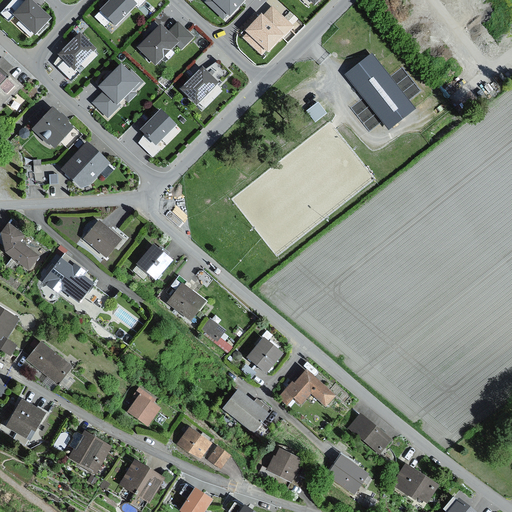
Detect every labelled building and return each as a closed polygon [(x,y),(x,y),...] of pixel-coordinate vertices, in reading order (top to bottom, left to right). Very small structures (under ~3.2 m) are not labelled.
[(27,0),(24,0),(8,17),(30,38),(48,20),(27,0)] [(110,0),(98,12),(114,28),(135,6),(128,0),(110,0)] [(128,0),(135,6),(138,8),(146,0),(128,0)] [(227,16),(209,0),(206,0),(204,3),(223,21),(227,16)] [(209,0),(227,16),(229,18),(245,1),(243,0),(209,0)] [(271,7),(261,17),(283,37),(283,38),(293,27),(292,26),(284,19),(271,7)] [(289,13),(284,19),(292,26),(297,20),(289,13)] [(259,15),(243,33),(245,34),(264,52),(267,54),(283,37),(261,17),(259,15)] [(177,22),(166,33),(177,44),(183,49),(194,38),(177,22)] [(158,25),(135,49),(154,67),(177,44),(166,33),(158,25)] [(78,34),(57,56),(63,61),(73,72),(94,50),(78,34)] [(264,52),(245,34),(241,38),(260,56),(264,52)] [(372,55),(344,77),(388,132),(415,110),(372,55)] [(4,60),(0,63),(0,71),(18,88),(0,106),(0,112),(23,88),(8,73),(13,68),(4,60)] [(73,72),(63,61),(56,68),(71,82),(78,76),(73,72)] [(218,62),(203,70),(217,84),(220,86),(232,74),(218,62)] [(120,65),(96,88),(101,93),(114,107),(123,99),(139,84),(127,72),(120,65)] [(201,68),(179,90),(195,107),(217,84),(203,70),(201,68)] [(130,69),(127,72),(139,84),(123,99),(127,104),(136,95),(134,92),(143,83),(130,69)] [(0,106),(18,88),(0,71),(0,106)] [(114,107),(101,93),(91,103),(107,119),(117,109),(114,107)] [(317,103),(306,112),(315,124),(326,114),(317,103)] [(53,106),(30,130),(48,147),(49,145),(54,149),(73,129),(66,123),(68,121),(53,106)] [(160,111),(139,132),(143,136),(154,147),(175,126),(160,111)] [(154,147),(143,136),(137,144),(152,158),(158,152),(154,147)] [(85,143),(58,171),(79,190),(89,186),(109,166),(85,143)] [(40,161),(33,161),(34,174),(41,173),(40,161)] [(57,175),(48,176),(49,186),(53,186),(58,185),(57,175)] [(121,242),(97,222),(82,240),(106,259),(121,242)] [(22,237),(6,225),(0,233),(0,240),(4,254),(27,272),(37,259),(17,244),(22,237)] [(172,264),(152,246),(135,266),(136,267),(146,276),(155,283),(172,264)] [(60,247),(56,252),(61,256),(65,251),(60,247)] [(96,280),(63,255),(42,283),(58,295),(61,292),(77,305),(96,280)] [(146,276),(136,267),(132,271),(143,280),(146,276)] [(171,297),(181,285),(184,281),(177,276),(165,292),(171,297)] [(198,276),(194,281),(202,287),(206,282),(198,276)] [(205,303),(181,285),(171,297),(166,304),(191,323),(205,303)] [(94,287),(81,304),(98,316),(110,299),(94,287)] [(19,321),(0,308),(0,340),(1,338),(2,337),(9,338),(19,321)] [(225,332),(208,318),(199,330),(228,353),(232,348),(220,338),(225,332)] [(0,340),(0,351),(10,358),(16,348),(1,338),(0,340)] [(262,339),(245,360),(264,375),(281,354),(262,339)] [(71,367),(39,344),(26,361),(46,377),(56,384),(57,385),(58,384),(65,375),(71,367)] [(245,365),(240,371),(250,380),(255,374),(245,365)] [(337,397),(305,370),(293,385),(291,383),(278,399),(286,406),(292,399),(301,407),(310,397),(325,410),(337,397)] [(74,381),(65,375),(58,384),(67,391),(74,381)] [(56,384),(46,377),(41,383),(50,390),(56,384)] [(267,416),(236,392),(221,411),(252,435),(255,432),(261,424),(267,416)] [(159,410),(139,395),(126,413),(147,427),(159,410)] [(46,411),(21,397),(4,428),(27,440),(31,432),(34,434),(46,411)] [(390,441),(359,415),(347,430),(378,455),(390,441)] [(255,432),(261,437),(268,429),(261,424),(255,432)] [(210,445),(188,429),(177,445),(199,461),(210,445)] [(111,448),(83,433),(81,437),(74,450),(69,459),(97,474),(111,448)] [(74,450),(81,437),(76,434),(73,434),(71,437),(73,440),(68,447),(74,450)] [(230,456),(217,447),(207,460),(220,470),(230,456)] [(302,462),(278,450),(274,458),(272,457),(265,471),(276,476),(292,484),(302,462)] [(367,475),(340,457),(326,477),(353,496),(367,475)] [(102,480),(68,461),(64,468),(98,488),(102,480)] [(162,480),(133,463),(119,486),(134,495),(129,503),(142,511),(147,503),(148,504),(162,480)] [(438,487),(404,465),(391,486),(414,501),(417,498),(427,504),(438,487)] [(276,476),(265,471),(261,469),(257,476),(273,483),(276,476)] [(302,470),(299,476),(306,480),(309,474),(302,470)] [(205,511),(212,501),(184,484),(171,505),(180,510),(179,511),(205,511)] [(365,497),(361,507),(372,511),(376,501),(365,497)] [(472,511),(458,500),(447,511),(472,511)]
